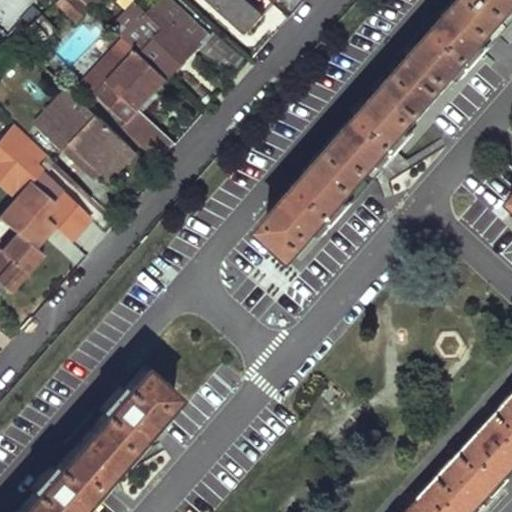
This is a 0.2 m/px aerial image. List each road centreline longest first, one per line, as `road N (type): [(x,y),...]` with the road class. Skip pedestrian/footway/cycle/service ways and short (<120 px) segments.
road 1 (residential): [(0,376),(329,0)]
road 2 (residential): [(285,357),(189,276)]
